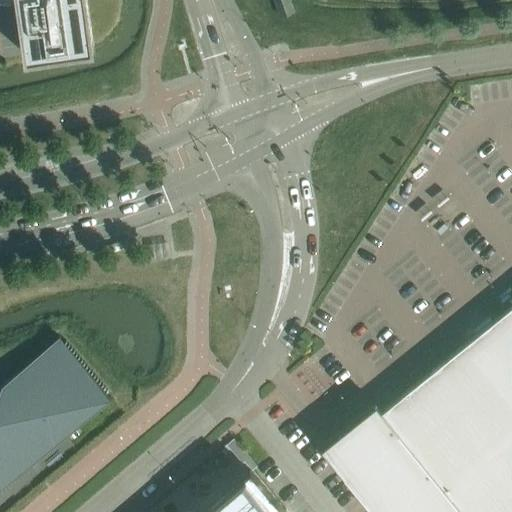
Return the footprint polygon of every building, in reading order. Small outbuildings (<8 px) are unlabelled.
[(17,0),(25,55),(93,45),(86,0),(17,0)] [(294,11),(289,0),(274,0),(280,16),(294,11)] [(374,511),(511,511),(511,304),(382,410),(381,409),(375,401),(321,446),(343,474),(344,474),(374,511)] [(0,487),(109,395),(58,335),(0,383),(0,384),(0,487)] [(278,511),(246,474),(201,511),(278,511)]
